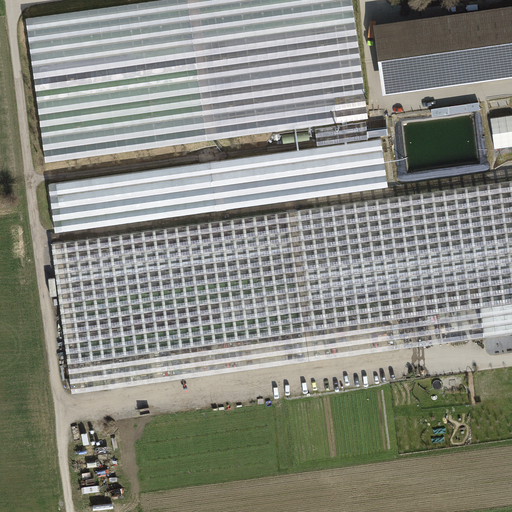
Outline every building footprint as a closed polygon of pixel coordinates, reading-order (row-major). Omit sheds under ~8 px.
[(354,0),(141,0),(26,15),(44,158),(369,116),(354,0)] [(511,1),(378,20),(387,86),(511,68),(511,1)] [(497,148),(511,145),(511,114),(492,117),(497,148)] [(381,136),(51,178),(57,225),(387,183),(381,136)] [(511,183),(54,245),(74,391),(511,332),(511,183)]
